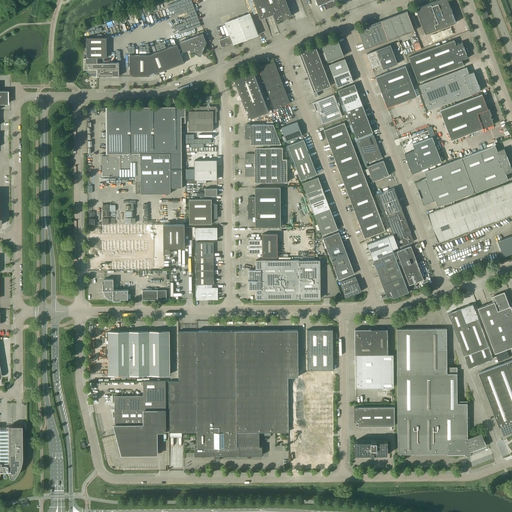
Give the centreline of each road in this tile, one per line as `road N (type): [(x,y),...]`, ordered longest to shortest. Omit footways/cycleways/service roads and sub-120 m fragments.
road 1 (unclassified): [(77,312),(78,384),(96,463),(113,480),(344,477)]
road 2 (unclassified): [(443,289),(344,25)]
road 3 (unclassified): [(377,309),(279,48)]
road 4 (unclassified): [(229,310),(227,107),(214,71)]
road 5 (unclassified): [(77,312),(78,97)]
road 6 (unclassified): [(70,511),(53,312)]
road 7 (unclassified): [(42,312),(57,511)]
road 8 (unclassified): [(344,477),(468,477),(511,463)]
road 9 (unclassified): [(344,477),(343,309)]
road 10 (unclassified): [(77,312),(229,310)]
road 11 (unclassified): [(78,97),(160,93),(214,71)]
road 12 (unclassified): [(511,116),(468,0)]
